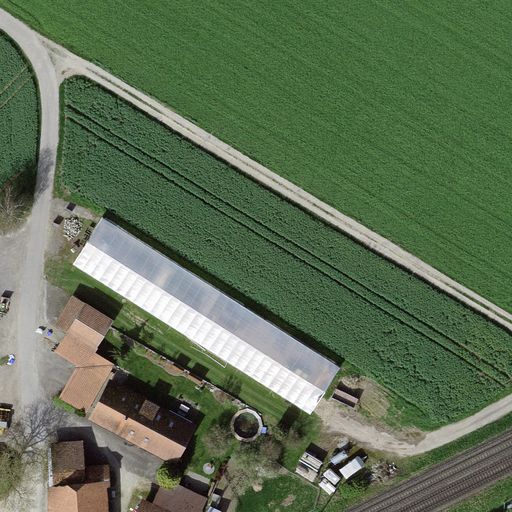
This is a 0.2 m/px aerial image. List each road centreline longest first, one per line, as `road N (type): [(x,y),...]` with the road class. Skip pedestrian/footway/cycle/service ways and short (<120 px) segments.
road 1 (track): [(511,323),(125,90),(28,41)]
road 2 (track): [(511,401),(422,444),(376,439),(342,421)]
